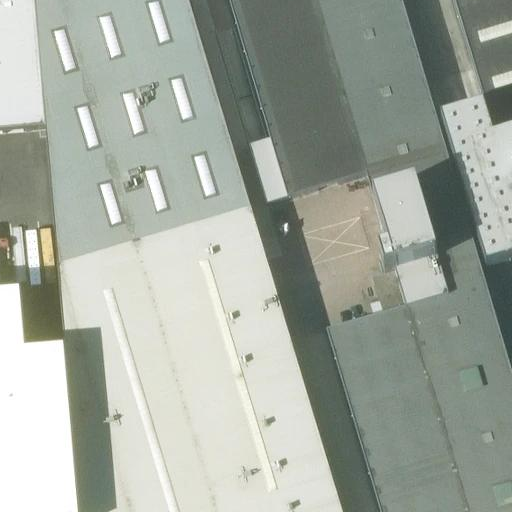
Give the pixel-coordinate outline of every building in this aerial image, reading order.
[(0,0),(0,134),(45,131),(33,0),(0,0)] [(33,0),(45,131),(65,352),(78,511),(341,511),(186,0),(33,0)] [(511,511),(511,384),(399,0),(227,0),(269,140),(266,140),(265,141),(249,146),(248,146),(265,205),(286,199),(365,176),(393,271),(370,278),(381,316),(325,333),(377,511),(511,511)] [(511,0),(452,0),(486,107),(440,121),(486,270),(511,262),(511,0)] [(21,296),(0,297),(0,511),(78,511),(65,352),(26,356),(21,296)] [(57,341),(55,305),(37,307),(39,342),(57,341)]
